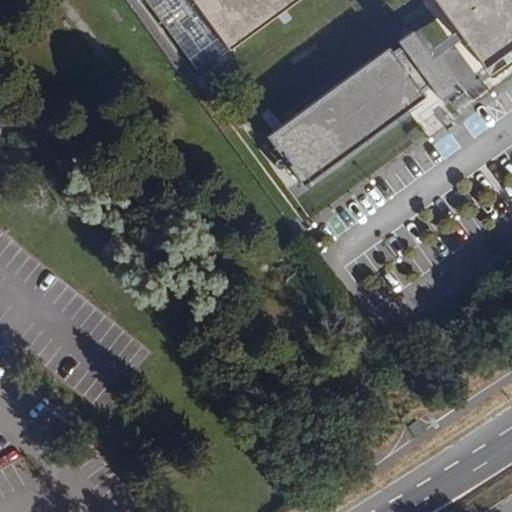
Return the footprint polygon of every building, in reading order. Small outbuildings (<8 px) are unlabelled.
[(139,0),(193,74),(226,49),(190,0),(139,0)] [(190,0),(226,49),(294,0),(190,0)] [(511,2),(510,0),(431,0),(452,28),(457,35),(482,69),(511,47),(511,2)] [(424,48),(409,28),(395,38),(398,43),(390,49),(387,44),(264,135),(302,185),(424,94),(420,89),(425,85),(429,82),(439,97),(453,87),(429,55),(424,48)] [(448,31),(424,48),(429,55),(453,38),(457,35),(452,28),(448,31)]
